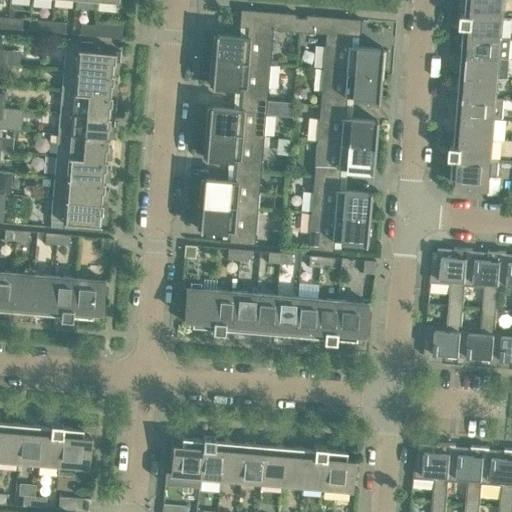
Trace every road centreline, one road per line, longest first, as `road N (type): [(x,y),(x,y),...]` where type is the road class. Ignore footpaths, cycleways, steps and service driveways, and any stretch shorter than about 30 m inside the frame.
road 1 (residential): [(144,378),(176,0)]
road 2 (residential): [(397,399),(144,378)]
road 3 (residential): [(409,211),(428,0)]
road 4 (residential): [(397,399),(409,211)]
road 5 (residential): [(144,378),(0,367)]
road 6 (residential): [(133,511),(144,378)]
